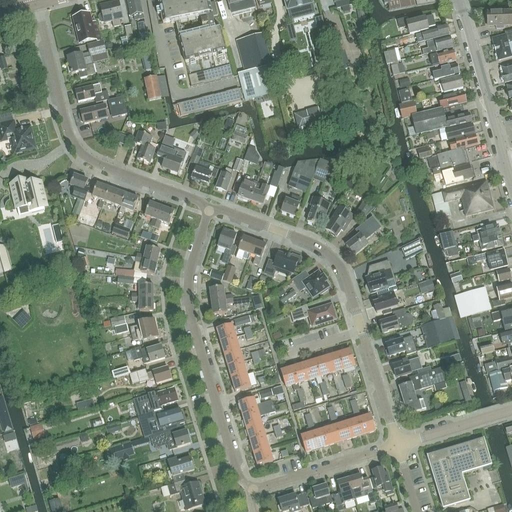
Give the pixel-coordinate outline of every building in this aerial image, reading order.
[(144,19),(139,0),(127,0),(131,18),(134,17),(135,22),(144,19)] [(161,0),(158,1),(163,23),(162,24),(163,24),(169,23),(180,21),(195,18),(212,14),(213,17),(213,18),(218,16),(215,3),(210,4),(209,0),(161,0)] [(232,14),(240,12),(241,13),(246,12),(244,7),(250,5),(249,0),(250,0),(227,0),(229,6),(230,6),(232,14)] [(311,0),(284,0),(287,11),(289,11),(291,20),(314,14),(312,5),(313,5),(311,0)] [(120,20),(123,20),(118,2),(101,6),(103,15),(101,16),(99,18),(100,23),(102,24),(105,23),(105,24),(112,22),(114,28),(122,26),(120,20)] [(503,26),(511,26),(511,12),(487,13),(488,27),(496,27),(496,30),(503,30),(503,26)] [(214,23),(214,22),(213,22),(212,17),(213,17),(212,14),(180,21),(169,23),(170,26),(176,25),(179,37),(178,37),(178,38),(179,38),(180,40),(193,37),(207,33),(215,31),(215,29),(216,28),(214,28),(213,24),(214,23)] [(73,20),(77,35),(80,44),(84,43),(96,40),(97,43),(102,42),(96,23),(92,24),(90,16),(73,20)] [(408,27),(410,36),(428,31),(427,28),(435,26),(432,17),(407,23),(406,19),(397,21),(400,29),(408,27)] [(449,35),(447,26),(437,29),(437,30),(416,36),(418,44),(449,35)] [(131,27),(125,28),(127,38),(128,44),(134,43),(131,27)] [(337,28),(330,30),(337,54),(345,51),(337,28)] [(221,30),(216,31),(215,31),(207,33),(193,37),(180,40),(179,40),(179,41),(185,63),(199,60),(200,60),(212,57),(213,57),(213,56),(227,53),(221,30)] [(492,39),(498,62),(511,58),(508,44),(511,43),(511,31),(505,33),(506,35),(492,39)] [(237,75),(245,102),(253,99),(251,95),(278,88),(263,34),(236,41),(245,73),(237,75)] [(424,56),(453,49),(450,38),(426,44),(427,50),(422,51),(424,56)] [(103,42),(88,46),(91,58),(106,54),(103,42)] [(395,52),(385,54),(386,57),(387,65),(398,63),(395,52)] [(432,67),(456,61),(453,52),(430,58),(432,67)] [(143,71),(152,69),(148,54),(139,56),(143,71)] [(0,58),(0,64),(1,70),(12,68),(10,56),(0,58)] [(82,56),(67,59),(71,75),(78,73),(80,79),(88,77),(95,75),(93,65),(92,64),(91,58),(83,60),(82,56)] [(391,67),(394,77),(400,76),(400,75),(397,65),(391,67)] [(434,81),(459,75),(457,65),(441,69),(442,72),(433,74),(434,81)] [(511,65),(501,68),(503,75),(503,76),(503,78),(503,79),(503,82),(505,82),(505,84),(511,81),(511,65)] [(233,77),(230,66),(224,67),(227,79),(233,78),(233,77)] [(227,79),(224,67),(218,69),(221,81),(227,79)] [(221,81),(218,69),(212,70),(215,82),(221,81)] [(215,82),(212,70),(206,72),(209,84),(215,82)] [(209,84),(206,72),(200,73),(203,85),(209,84)] [(203,85),(200,73),(194,75),(197,87),(203,85)] [(197,87),(194,75),(188,76),(191,88),(197,87)] [(156,78),(144,81),(148,102),(161,100),(156,78)] [(444,94),(463,89),(460,78),(441,82),(441,83),(439,84),(439,86),(441,85),(444,94)] [(99,87),(75,92),(78,103),(95,99),(96,103),(109,100),(107,91),(101,93),(99,87)] [(238,90),(232,91),(235,103),(241,102),(238,90),(239,90),(238,90)] [(399,93),(402,105),(412,102),(409,90),(399,93)] [(235,103),(232,91),(226,93),(229,105),(235,103)] [(229,105),(226,93),(220,94),(223,106),(229,105)] [(441,110),(467,103),(464,93),(438,100),(441,110)] [(223,106),(220,94),(214,96),(217,108),(223,106)] [(217,108),(214,96),(208,97),(211,109),(217,108)] [(211,109),(208,97),(202,99),(205,111),(211,109)] [(122,98),(108,102),(110,112),(118,110),(120,117),(127,116),(122,98)] [(205,111),(202,99),(196,101),(199,112),(205,111)] [(199,112),(196,101),(190,102),(193,114),(199,112)] [(193,114),(190,102),(184,104),(187,116),(193,114)] [(187,116),(184,104),(177,105),(177,106),(178,106),(181,117),(187,116)] [(413,104),(399,107),(402,119),(415,116),(413,104)] [(82,124),(83,123),(84,125),(100,121),(108,119),(107,114),(105,107),(97,109),(97,108),(80,112),(81,114),(80,115),(79,116),(80,123),(82,124)] [(443,110),(411,117),(416,136),(442,129),(440,122),(446,120),(443,110)] [(306,112),(295,115),(299,129),(310,127),(306,112)] [(442,131),(472,123),(469,115),(446,120),(440,122),(442,129),(442,131)] [(223,133),(231,135),(234,124),(226,121),(223,133)] [(11,140),(14,154),(35,149),(30,129),(16,132),(14,123),(0,125),(0,135),(1,142),(11,140)] [(472,126),(446,133),(448,141),(474,135),(474,133),(475,132),(474,128),(473,128),(472,126)] [(139,133),(135,144),(142,147),(137,160),(150,165),(156,150),(149,148),(152,138),(139,133)] [(235,133),(232,141),(245,146),(248,137),(235,133)] [(118,143),(125,146),(128,138),(121,135),(118,143)] [(450,147),(451,152),(477,145),(475,137),(455,142),(456,145),(450,147)] [(163,142),(158,157),(166,160),(162,170),(178,175),(183,162),(167,156),(169,151),(167,150),(169,144),(163,142)] [(191,164),(197,166),(204,149),(198,147),(191,164)] [(418,152),(420,159),(432,156),(429,148),(418,152)] [(432,169),(434,177),(442,174),(467,167),(463,150),(437,157),(440,167),(432,169)] [(297,165),(288,187),(307,194),(312,181),(313,181),(314,177),(317,168),(320,161),(320,159),(298,162),(297,165)] [(237,160),(235,164),(233,171),(238,173),(243,162),(237,160)] [(320,161),(317,168),(329,172),(332,165),(320,161)] [(268,171),(270,166),(263,163),(261,168),(268,171)] [(442,174),(446,188),(456,185),(457,186),(464,183),(463,182),(472,179),(469,167),(467,167),(442,174)] [(275,173),(270,187),(277,189),(283,169),(278,168),(277,173),(275,173)] [(218,171),(213,170),(212,175),(196,169),(192,180),(208,186),(211,177),(216,179),(218,171)] [(232,172),(227,170),(226,169),(224,175),(222,174),(216,189),(226,193),(232,178),(231,177),(232,172)] [(74,176),(70,187),(76,189),(72,198),(84,202),(88,190),(85,188),(87,181),(74,176)] [(242,187),(238,197),(251,202),(257,184),(245,180),(242,187)] [(30,181),(11,185),(16,209),(30,206),(32,214),(45,211),(44,208),(47,208),(41,183),(31,185),(30,181)] [(494,211),(486,182),(431,197),(437,219),(450,215),(446,204),(461,200),(465,218),(494,211)] [(257,184),(251,202),(263,206),(267,196),(269,189),(257,184)] [(97,185),(92,198),(101,201),(98,209),(102,210),(105,203),(109,189),(97,185)] [(126,195),(109,189),(105,203),(121,209),(126,195)] [(123,218),(125,210),(134,213),(138,200),(126,195),(121,209),(118,216),(123,218)] [(286,200),(282,213),(295,218),(299,205),(301,199),(292,196),(290,202),(286,200)] [(307,223),(319,227),(322,218),(325,219),(330,204),(313,198),(310,207),(313,208),(307,223)] [(364,201),(355,214),(364,220),(376,208),(368,203),(364,201)] [(151,227),(154,229),(162,209),(150,204),(145,217),(153,220),(151,227)] [(354,217),(340,208),(325,230),(331,234),(331,235),(335,238),(335,237),(337,238),(341,231),(344,232),(354,217)] [(162,209),(154,229),(158,230),(161,223),(169,226),(174,213),(162,209)] [(380,228),(372,218),(356,231),(359,236),(346,246),(350,251),(349,253),(353,258),(368,246),(364,241),(380,228)] [(114,235),(127,239),(130,230),(116,226),(114,235)] [(479,242),(500,237),(498,227),(477,232),(478,237),(472,238),(474,244),(479,242)] [(218,247),(228,251),(226,254),(233,257),(236,248),(233,247),(237,235),(224,231),(218,247)] [(454,240),(452,233),(440,236),(442,244),(454,240)] [(503,247),(500,237),(479,242),(482,252),(503,247)] [(248,261),(250,256),(255,242),(244,238),(236,259),(242,261),(243,259),(248,261)] [(250,256),(256,258),(253,265),(258,267),(266,246),(255,242),(250,256)] [(0,274),(10,271),(3,247),(0,248),(0,274)] [(137,255),(136,259),(158,264),(161,251),(147,248),(145,257),(137,255)] [(504,250),(474,257),(476,263),(487,260),(490,271),(508,267),(504,250)] [(301,259),(288,254),(287,256),(278,253),(275,264),(269,261),(264,275),(273,278),(275,272),(290,278),(292,272),(294,273),(296,267),(298,268),(301,259)] [(473,257),(467,259),(468,267),(475,265),(473,257)] [(135,263),(136,263),(134,271),(141,273),(155,277),(158,264),(136,259),(135,263)] [(370,268),(372,277),(366,279),(368,286),(367,287),(366,289),(367,293),(369,294),(370,293),(371,295),(388,290),(386,283),(394,280),(389,262),(373,267),(370,268)] [(235,269),(228,267),(223,281),(230,284),(235,269)] [(508,270),(496,273),(499,283),(511,280),(508,270)] [(210,277),(221,281),(223,275),(213,271),(210,277)] [(305,273),(293,281),(300,292),(306,288),(313,298),(319,294),(320,296),(328,291),(327,289),(329,288),(325,283),(327,282),(323,277),(322,278),(318,273),(309,279),(305,273)] [(459,274),(450,277),(453,284),(462,281),(459,274)] [(247,290),(253,292),(257,280),(251,278),(247,290)] [(273,292),(280,303),(294,294),(287,283),(273,292)] [(492,303),(493,308),(505,305),(504,300),(511,298),(511,284),(495,288),(498,301),(492,303)] [(227,290),(242,296),(244,291),(229,285),(227,290)] [(140,295),(132,295),(132,299),(154,299),(154,287),(140,287),(140,295)] [(210,290),(211,303),(233,300),(232,296),(225,297),(224,288),(210,290)] [(485,289),(460,295),(465,317),(491,311),(485,289)] [(379,302),(373,304),(376,314),(382,312),(383,316),(391,314),(390,310),(397,308),(392,293),(377,297),(379,302)] [(233,300),(233,305),(234,307),(250,305),(249,299),(250,299),(249,298),(233,300)] [(132,299),(132,301),(132,303),(140,303),(140,312),(153,312),(154,299),(132,299)] [(233,300),(211,303),(213,316),(227,314),(226,306),(233,305),(233,300)] [(309,312),(306,306),(290,313),(293,323),(309,318),(312,328),(336,320),(332,305),(309,312)] [(433,308),(437,322),(444,320),(445,320),(441,305),(433,308)] [(500,313),(492,315),(493,323),(502,321),(505,332),(511,330),(511,309),(500,313)] [(379,323),(383,334),(409,326),(411,325),(412,323),(413,321),(412,318),(410,316),(408,316),(406,316),(404,311),(393,314),(394,318),(379,323)] [(124,317),(110,320),(112,328),(115,328),(126,326),(124,317)] [(249,317),(234,322),(235,327),(251,323),(249,317)] [(107,320),(101,323),(103,328),(109,326),(107,320)] [(139,327),(130,329),(132,335),(156,329),(154,320),(138,324),(139,327)] [(437,322),(421,328),(428,350),(451,343),(444,320),(437,322)] [(126,326),(115,328),(116,336),(128,333),(127,325),(126,326)] [(217,331),(221,343),(236,339),(232,326),(217,331)] [(156,329),(132,335),(133,341),(142,339),(143,342),(159,339),(156,329)] [(500,335),(502,342),(506,341),(507,345),(511,344),(511,332),(508,334),(508,333),(500,335)] [(387,357),(389,357),(390,358),(405,353),(406,356),(416,353),(412,338),(386,346),(388,351),(386,352),(387,357)] [(221,343),(224,356),(240,351),(236,339),(221,343)] [(480,347),(482,355),(493,352),(492,345),(480,347)] [(140,348),(131,351),(134,361),(143,359),(144,365),(151,363),(151,364),(165,359),(165,358),(166,356),(165,352),(163,352),(161,347),(148,352),(147,350),(141,352),(140,348)] [(495,361),(496,362),(498,371),(511,367),(511,349),(508,350),(509,358),(495,361)] [(224,356),(228,368),(243,363),(240,351),(224,356)] [(350,351),(338,355),(343,371),(355,367),(350,351)] [(258,352),(251,354),(253,361),(260,359),(258,352)] [(338,355),(327,358),(332,375),(343,371),(338,355)] [(327,358),(315,362),(320,378),(321,378),(332,375),(327,358)] [(403,364),(392,367),(396,379),(417,372),(419,372),(417,366),(415,360),(408,363),(407,361),(402,362),(403,364)] [(315,362),(304,366),(309,382),(316,380),(317,385),(319,385),(323,384),(321,378),(320,378),(315,362)] [(498,371),(496,362),(484,365),(486,374),(498,371)] [(228,368),(232,380),(247,376),(243,363),(228,368)] [(304,366),(292,369),(297,385),(309,382),(304,366)] [(114,372),(111,373),(113,380),(130,375),(128,368),(114,372)] [(145,371),(130,375),(132,383),(139,381),(139,383),(140,384),(156,380),(157,385),(171,381),(168,368),(147,375),(145,371)] [(419,372),(417,372),(418,376),(431,372),(430,368),(422,371),(419,372)] [(292,369),(281,373),(286,389),(292,387),(294,392),(296,392),(299,391),(297,385),(292,369)] [(409,379),(411,384),(413,390),(418,388),(419,391),(445,383),(441,369),(431,372),(418,376),(409,379)] [(508,370),(489,375),(493,392),(508,388),(506,383),(511,381),(511,369),(509,370),(508,370)] [(247,376),(232,380),(236,393),(251,388),(247,376)] [(411,384),(399,388),(405,407),(406,406),(409,415),(426,410),(423,400),(417,402),(413,390),(411,384)] [(178,402),(174,389),(138,400),(143,416),(157,412),(162,410),(161,407),(178,402)] [(260,400),(273,396),(271,390),(259,393),(260,400)] [(2,398),(0,398),(0,418),(4,433),(12,431),(2,398)] [(239,404),(243,417),(274,408),(272,401),(256,406),(254,400),(239,404)] [(274,408),(243,417),(246,429),(262,424),(260,417),(275,412),(274,408)] [(162,411),(140,418),(142,425),(148,423),(153,437),(180,429),(178,423),(179,423),(179,424),(185,422),(183,416),(182,416),(180,410),(163,415),(162,411)] [(88,419),(91,428),(103,425),(101,415),(88,419)] [(370,416),(358,420),(363,436),(375,433),(370,416)] [(358,420),(347,424),(352,440),(363,436),(358,420)] [(123,431),(120,424),(106,429),(108,436),(123,431)] [(262,424),(246,429),(250,441),(265,436),(264,431),(262,424)] [(347,424),(335,427),(340,443),(352,440),(347,424)] [(335,427),(324,431),(329,447),(340,443),(335,427)] [(172,431),(151,438),(154,448),(167,444),(169,451),(190,445),(186,432),(173,436),(172,431)] [(324,431),(312,434),(317,450),(329,447),(324,431)] [(312,434),(301,438),(306,454),(317,450),(312,434)] [(90,441),(88,435),(81,437),(83,444),(90,441)] [(265,436),(250,441),(254,454),(269,449),(267,442),(270,441),(268,436),(265,436)] [(437,454),(427,457),(437,488),(441,491),(442,494),(439,495),(439,497),(443,496),(444,500),(442,504),(443,509),(467,502),(458,473),(491,463),(483,439),(482,440),(478,442),(476,446),(472,447),(471,444),(470,444),(471,447),(467,448),(463,446),(458,447),(457,447),(457,448),(453,449),(450,453),(447,454),(446,451),(444,452),(445,455),(441,456),(437,454)] [(131,443),(114,448),(118,460),(135,455),(131,443)] [(269,449),(254,454),(258,466),(273,461),(273,460),(276,459),(274,455),(271,456),(269,449)] [(171,478),(174,485),(185,482),(183,475),(194,472),(190,459),(177,463),(176,459),(167,461),(173,477),(171,478)] [(377,489),(384,487),(386,494),(393,492),(387,474),(384,475),(382,470),(372,473),(377,489)] [(23,476),(10,480),(13,488),(26,484),(23,476)] [(349,480),(354,498),(355,500),(364,498),(367,497),(370,506),(376,504),(373,492),(369,480),(362,482),(361,476),(349,480)] [(340,494),(333,497),(335,503),(336,508),(342,506),(355,502),(354,498),(349,480),(337,483),(340,494)] [(174,485),(167,487),(170,497),(176,495),(180,494),(185,511),(186,511),(205,507),(198,484),(189,486),(187,481),(185,482),(174,485)] [(315,497),(310,499),(313,509),(328,505),(335,503),(333,497),(329,498),(326,486),(313,490),(315,497)] [(162,499),(169,496),(165,487),(159,489),(162,499)] [(279,501),(282,511),(288,511),(290,511),(300,511),(299,509),(309,506),(306,495),(296,498),(295,496),(279,501)] [(49,503),(51,511),(62,511),(59,500),(49,503)]
